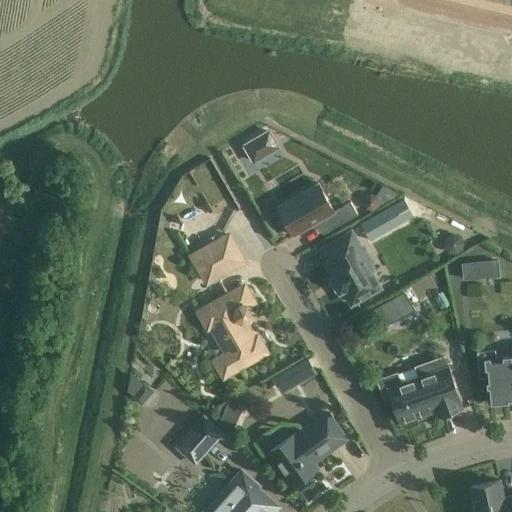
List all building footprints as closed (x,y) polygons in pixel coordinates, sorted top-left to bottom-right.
[(271,129),(246,143),(253,156),(279,141),(271,129)] [(281,160),(279,168),(283,173),(290,175),(299,169),(301,162),(298,157),(290,154),(281,160)] [(334,211),(318,183),(277,207),(294,235),(320,220),(326,232),(357,214),(350,202),(334,211)] [(364,198),(363,204),(366,210),(372,211),(378,208),(380,202),(376,196),(370,194),(364,198)] [(401,197),(357,223),(366,239),(410,213),(401,197)] [(369,268),(371,266),(351,232),(325,247),(332,259),(328,261),(337,275),(333,277),(340,290),(344,288),(352,303),(379,287),(369,268)] [(447,237),(445,244),(449,250),(457,252),(463,249),(465,241),(461,235),(454,233),(447,237)] [(201,251),(216,277),(244,261),(229,235),(201,251)] [(302,263),(321,255),(316,243),(297,251),(302,263)] [(478,261),(462,263),(464,279),(480,278),(478,261)] [(429,282),(423,298),(438,303),(444,288),(429,282)] [(252,308),(248,304),(253,301),(244,286),(199,312),(208,327),(217,322),(233,350),(215,360),(224,376),(266,352),(257,336),(254,338),(244,321),(249,320),(252,317),(253,312),(252,308)] [(373,309),(380,322),(411,304),(403,291),(373,309)] [(457,330),(447,333),(450,341),(456,339),(459,338),(457,330)] [(450,341),(448,342),(452,356),(461,353),(456,339),(450,341)] [(511,354),(495,356),(495,349),(478,351),(480,376),(486,375),(489,403),(509,401),(509,399),(511,398),(511,354)] [(439,417),(463,408),(461,402),(462,401),(449,365),(448,366),(444,356),(415,367),(419,376),(400,383),(397,374),(378,380),(385,399),(390,397),(400,424),(418,417),(419,419),(438,412),(439,417)] [(284,371),(293,386),(316,372),(308,357),(284,371)] [(144,382),(132,395),(142,404),(154,391),(144,382)] [(229,404),(222,419),(235,424),(242,410),(229,404)] [(319,457),(346,439),(328,412),(294,435),(293,434),(268,451),(293,486),(318,468),(311,460),(317,455),(319,457)] [(222,432),(204,416),(178,446),(178,447),(185,440),(201,454),(194,461),(195,462),(222,432)] [(273,511),(279,507),(257,487),(259,485),(242,470),(204,511),(273,511)] [(505,500),(500,480),(471,487),(474,500),(471,504),(473,511),(511,511),(511,495),(509,496),(510,498),(505,500)]
